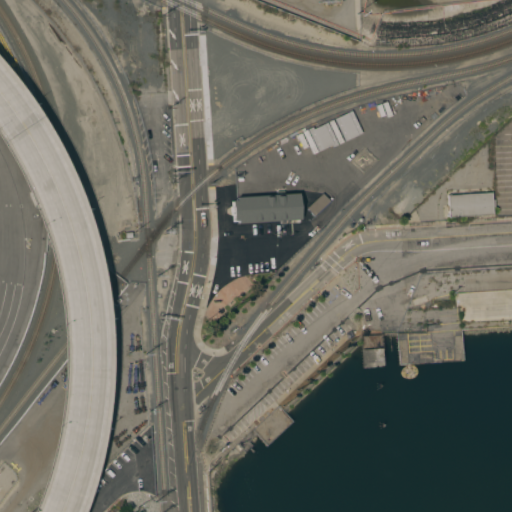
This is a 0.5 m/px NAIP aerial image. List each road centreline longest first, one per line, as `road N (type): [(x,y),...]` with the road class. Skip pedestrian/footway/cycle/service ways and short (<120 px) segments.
road 1 (tertiary): [(179,0),(194,242),(176,351),(187,511)]
road 2 (residential): [(0,98),(55,189),(78,285),(86,381),(78,448),(56,511)]
road 3 (residential): [(179,399),(202,388),(361,246)]
road 4 (residential): [(511,232),(361,246)]
